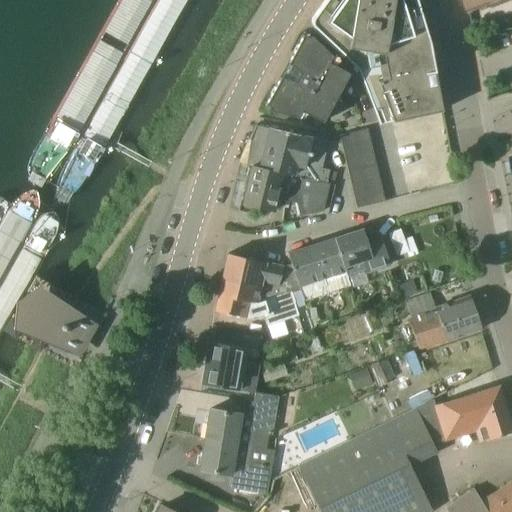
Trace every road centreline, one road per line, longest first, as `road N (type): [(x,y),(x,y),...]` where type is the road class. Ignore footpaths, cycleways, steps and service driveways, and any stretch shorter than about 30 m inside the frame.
road 1 (residential): [(188,239),(271,244),(477,188)]
road 2 (unclassified): [(188,239),(214,162),(297,0)]
road 3 (residential): [(146,381),(92,353),(0,507)]
road 4 (unclassified): [(437,0),(477,188)]
road 5 (unclassified): [(511,347),(477,188)]
road 6 (unclassified): [(146,381),(188,239)]
road 7 (unclassified): [(96,511),(146,381)]
